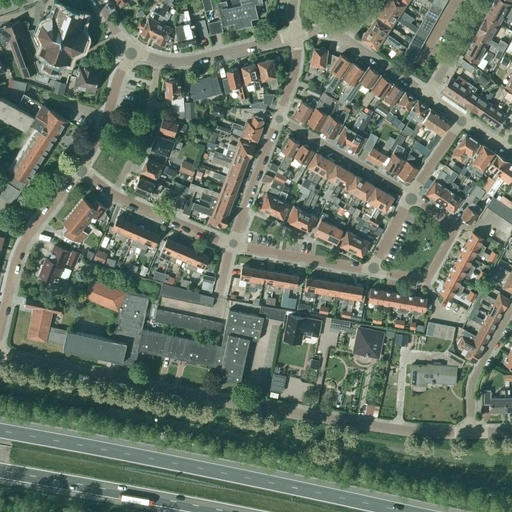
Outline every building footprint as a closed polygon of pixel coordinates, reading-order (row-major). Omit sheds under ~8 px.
[(202,0),(205,12),(213,9),(210,0),(202,0)] [(224,0),(216,2),(222,26),(233,23),(235,29),(254,25),(253,19),(260,17),(257,5),(263,4),(262,0),(224,0)] [(399,0),(387,0),(384,5),(411,23),(413,19),(408,15),(401,10),(405,4),(399,0)] [(433,0),(432,3),(442,9),(446,3),(440,0),(433,0)] [(501,0),(494,0),(485,17),(499,24),(510,5),(501,0)] [(149,36),(153,37),(168,6),(164,3),(159,14),(152,11),(149,17),(148,17),(145,23),(140,21),(136,27),(142,30),(140,33),(142,34),(142,36),(145,37),(147,36),(149,37),(149,36)] [(429,9),(439,15),(442,9),(432,3),(430,7),(429,9)] [(20,23),(37,71),(38,74),(37,75),(35,74),(33,79),(46,83),(50,72),(44,70),(45,67),(57,71),(61,62),(69,64),(72,56),(73,56),(73,55),(83,50),(87,39),(82,29),(83,29),(82,28),(86,16),(75,12),(76,10),(68,7),(67,9),(56,5),(52,17),(51,17),(51,18),(42,23),(38,33),(27,29),(29,24),(29,23),(29,22),(24,21),(20,23)] [(411,23),(384,5),(377,15),(391,25),(396,19),(407,27),(411,23)] [(168,6),(153,37),(156,39),(156,41),(157,41),(158,43),(161,45),(162,44),(164,45),(172,28),(164,24),(167,19),(168,19),(171,13),(168,12),(170,8),(168,6)] [(425,16),(436,21),(439,15),(429,9),(425,16)] [(184,24),(188,44),(192,43),(192,44),(201,42),(199,35),(206,34),(203,22),(191,25),(188,11),(184,12),(185,14),(184,14),(185,19),(184,19),(185,24),(184,24)] [(179,46),(188,44),(184,24),(185,24),(184,19),(185,19),(184,14),(180,13),(180,21),(181,25),(176,26),(176,28),(178,37),(177,37),(179,46)] [(422,22),(432,27),(436,21),(425,16),(422,22)] [(368,28),(395,46),(398,43),(385,34),(390,28),(375,17),(368,28)] [(485,17),(475,37),(489,44),(499,50),(503,52),(507,43),(500,39),(497,44),(491,40),(495,31),(499,24),(485,17)] [(37,71),(20,23),(19,21),(12,23),(12,22),(3,25),(4,27),(0,28),(0,39),(2,45),(9,42),(18,67),(20,66),(23,76),(37,71)] [(418,28),(429,34),(432,27),(422,22),(418,28)] [(401,59),(405,53),(395,46),(368,28),(361,38),(376,49),(380,42),(396,53),(392,59),(398,63),(401,59)] [(415,34),(425,40),(429,34),(418,28),(415,34)] [(412,40),(422,46),(425,40),(415,34),(412,40)] [(475,37),(469,46),(464,57),(478,64),(481,58),(489,62),(493,55),(485,50),(489,44),(475,37)] [(408,46),(419,52),(422,46),(412,40),(408,46)] [(408,46),(406,50),(405,52),(415,58),(419,52),(408,46)] [(323,66),(327,68),(332,55),(327,53),(327,50),(314,48),(312,58),(311,58),(308,72),(315,73),(317,65),(323,66)] [(405,52),(405,53),(401,59),(412,64),(415,58),(405,52)] [(332,55),(327,68),(336,75),(329,85),(333,88),(341,78),(340,77),(351,62),(340,54),(338,57),(332,55)] [(510,60),(503,57),(500,62),(507,66),(510,60)] [(460,66),(471,73),(475,68),(463,60),(462,59),(459,65),(460,66)] [(276,88),(277,84),(273,68),(277,67),(275,60),(272,61),(271,60),(259,63),(263,79),(269,78),(272,89),(276,88)] [(242,67),(245,80),(246,83),(252,81),(254,91),(263,89),(261,82),(259,82),(258,80),(261,79),(259,73),(257,74),(254,63),(242,67)] [(350,91),(356,82),(355,82),(364,70),(353,63),(343,78),(351,84),(349,86),(344,92),(338,101),(341,104),(350,91)] [(71,75),(77,76),(75,86),(95,90),(97,80),(99,81),(101,73),(93,72),(94,69),(85,67),(85,68),(80,67),(72,69),(71,75)] [(357,83),(356,82),(350,91),(354,93),(359,87),(360,87),(363,83),(370,88),(379,74),(369,67),(359,81),(357,83)] [(237,86),(240,99),(240,98),(242,105),(250,103),(248,97),(249,96),(245,83),(246,83),(245,80),(240,81),(237,68),(226,70),(228,78),(222,80),(225,93),(232,92),(231,87),(237,86)] [(477,79),(481,82),(487,75),(482,72),(477,79)] [(11,80),(12,80),(10,87),(25,91),(27,84),(33,86),(35,81),(30,80),(30,79),(12,75),(11,80)] [(392,82),(381,75),(371,89),(372,89),(370,92),(368,91),(360,103),(366,107),(376,92),(382,96),(392,82)] [(194,101),(221,93),(217,77),(211,79),(210,77),(199,80),(200,82),(189,85),(194,101)] [(469,89),(464,86),(451,77),(442,90),(461,102),(469,90),(469,89)] [(50,92),(63,96),(66,84),(54,80),(50,92)] [(184,111),(183,96),(181,96),(180,83),(177,83),(177,80),(166,81),(167,91),(165,91),(165,97),(175,97),(175,99),(171,99),(172,112),(184,111)] [(384,98),(394,105),(396,102),(404,91),(394,84),(384,98)] [(320,98),(323,92),(322,91),(309,85),(306,92),(320,98)] [(511,95),(505,91),(498,87),(495,92),(510,102),(511,99),(511,95)] [(470,109),(478,96),(469,90),(461,102),(470,109)] [(324,92),(323,92),(320,98),(319,99),(330,105),(334,98),(324,92)] [(396,102),(394,105),(389,112),(394,115),(400,106),(408,111),(416,99),(405,92),(398,103),(396,102)] [(0,115),(26,129),(31,122),(38,127),(0,186),(0,194),(12,202),(26,180),(27,181),(66,120),(49,109),(34,99),(33,100),(24,93),(17,106),(0,96),(0,115)] [(264,104),(267,104),(270,104),(274,94),(264,93),(264,101),(264,104)] [(479,115),(488,102),(478,96),(470,109),(479,115)] [(313,109),(317,102),(312,99),(309,105),(301,101),(293,115),(305,122),(313,108),(313,109)] [(318,100),(317,102),(313,109),(311,112),(313,113),(308,123),(319,130),(328,115),(322,111),(323,109),(324,107),(321,105),(323,102),(318,100)] [(410,111),(406,117),(409,119),(412,115),(419,120),(420,118),(428,107),(417,100),(410,111)] [(195,118),(194,102),(185,103),(186,119),(195,118)] [(506,115),(488,102),(479,115),(497,127),(506,115)] [(388,112),(378,105),(375,111),(385,118),(388,112)] [(222,115),(224,109),(215,106),(213,113),(222,115)] [(345,107),(343,111),(340,116),(338,115),(335,119),(330,116),(321,131),(333,138),(348,114),(350,110),(345,107)] [(363,119),(366,114),(369,109),(364,107),(351,130),(345,126),(337,140),(345,145),(346,144),(348,145),(363,119)] [(246,121),(244,126),(260,132),(262,125),(265,117),(262,117),(265,108),(252,108),(240,109),(240,114),(242,114),(240,119),(246,121)] [(430,109),(421,122),(423,123),(426,125),(424,127),(430,131),(431,129),(440,116),(430,109)] [(396,117),(389,112),(385,119),(392,124),(396,117)] [(440,116),(431,129),(437,133),(428,146),(431,149),(441,135),(450,122),(440,116)] [(184,132),(186,125),(179,123),(179,124),(163,118),(159,130),(174,136),(177,129),(184,132)] [(368,122),(363,119),(348,145),(350,147),(350,148),(358,152),(365,138),(360,135),(368,122)] [(260,132),(244,126),(233,122),(231,127),(242,131),(241,136),(256,142),(260,132)] [(394,127),(387,122),(382,130),(389,134),(394,127)] [(212,128),(213,128),(218,130),(230,134),(231,130),(214,124),(212,128)] [(409,136),(413,138),(420,127),(419,126),(417,124),(413,130),(409,136)] [(217,133),(218,130),(213,128),(212,131),(211,130),(207,141),(215,143),(218,133),(217,133)] [(395,140),(389,137),(384,146),(385,146),(381,153),(372,147),(378,137),(371,133),(362,148),(369,152),(366,157),(380,165),(385,155),(389,148),(391,149),(395,140)] [(452,155),(457,159),(472,137),(466,133),(457,147),(452,155)] [(398,134),(395,140),(391,149),(394,151),(390,157),(390,158),(384,168),(396,174),(404,159),(399,156),(403,148),(399,146),(404,137),(398,134)] [(179,150),(182,142),(179,141),(178,143),(157,135),(152,148),(168,154),(171,147),(179,150)] [(277,172),(282,175),(284,171),(284,172),(293,157),(292,156),(300,143),(288,136),(281,150),(286,153),(278,167),(279,168),(277,172)] [(205,146),(206,141),(195,137),(194,142),(205,146)] [(472,137),(457,159),(461,162),(466,154),(470,157),(480,143),(472,137)] [(229,144),(228,149),(251,157),(255,146),(239,140),(237,146),(229,144)] [(413,146),(419,150),(423,145),(416,141),(413,146)] [(305,164),(313,151),(302,144),(295,158),(302,162),(292,180),(296,182),(307,165),(305,164)] [(465,165),(462,169),(459,173),(468,179),(474,171),(481,176),(483,172),(495,154),(482,144),(470,163),(468,166),(465,165)] [(251,157),(228,149),(225,155),(215,151),(213,156),(247,168),(251,157)] [(311,182),(325,158),(316,152),(308,166),(313,169),(307,179),(305,178),(301,185),(308,189),(311,182)] [(409,182),(418,169),(411,164),(415,158),(409,154),(405,160),(407,161),(397,175),(409,182)] [(488,191),(508,162),(497,155),(488,168),(495,173),(491,179),(489,177),(482,187),(488,191)] [(247,168),(213,156),(211,161),(229,168),(227,174),(242,180),(247,168)] [(307,189),(310,190),(312,191),(321,174),(326,177),(334,163),(325,158),(311,182),(308,189),(307,189)] [(150,161),(147,160),(142,171),(157,178),(160,172),(173,178),(176,172),(151,161),(150,161)] [(196,166),(183,160),(179,170),(192,176),(196,166)] [(459,173),(462,169),(454,165),(456,163),(455,162),(452,167),(459,173)] [(511,177),(511,164),(508,162),(488,191),(487,193),(490,195),(502,178),(509,183),(511,177)] [(327,200),(345,169),(336,164),(328,178),(333,180),(327,190),(323,197),(327,200)] [(434,199),(450,176),(445,173),(448,168),(444,165),(425,193),(434,199)] [(354,174),(345,169),(327,200),(332,202),(336,195),(341,185),(346,188),(354,174)] [(453,192),(458,186),(452,182),(457,174),(453,171),(450,176),(434,199),(445,206),(454,193),(453,192)] [(222,187),(237,193),(240,185),(239,184),(240,181),(215,172),(213,177),(224,181),(222,187)] [(282,175),(277,172),(276,172),(273,178),(283,183),(286,177),(282,175)] [(347,211),(365,181),(356,175),(348,189),(353,192),(343,209),(346,210),(347,211)] [(159,191),(161,186),(155,183),(154,184),(139,177),(134,189),(149,196),(150,194),(154,196),(157,190),(159,191)] [(347,211),(357,216),(358,216),(361,211),(355,208),(356,207),(361,197),(366,200),(374,186),(365,181),(347,211)] [(468,197),(476,185),(477,184),(472,181),(471,183),(468,186),(466,185),(462,191),(458,188),(459,187),(458,186),(453,192),(454,193),(445,206),(453,212),(465,195),(467,196),(468,197)] [(186,193),(189,188),(177,183),(174,191),(179,193),(179,194),(185,196),(186,193)] [(189,188),(195,190),(196,190),(202,192),(202,193),(233,204),(237,193),(222,187),(220,194),(205,188),(190,183),(189,188)] [(271,213),(281,191),(267,185),(264,191),(268,193),(267,194),(265,193),(262,201),(263,202),(260,208),(271,213)] [(289,187),(285,185),(282,192),(281,191),(271,213),(282,218),(285,212),(286,213),(290,205),(283,201),(286,194),(289,187)] [(365,213),(361,218),(368,221),(385,192),(376,187),(368,201),(372,203),(367,213),(365,213)] [(193,196),(195,190),(189,188),(186,193),(193,196)] [(299,226),(315,192),(312,191),(310,190),(305,201),(301,209),(294,206),(287,221),(299,226)] [(315,192),(299,226),(310,231),(317,217),(310,213),(318,195),(314,193),(315,192)] [(377,226),(379,221),(375,218),(381,208),(385,211),(393,197),(385,192),(368,221),(377,226)] [(214,209),(229,215),(233,204),(202,193),(200,199),(216,205),(214,209)] [(185,196),(179,194),(174,206),(180,209),(185,196)] [(511,202),(502,196),(498,201),(499,202),(506,206),(509,208),(511,206),(510,206),(511,203),(511,202)] [(461,217),(470,224),(478,213),(481,208),(475,204),(478,199),(475,197),(461,217)] [(498,201),(492,197),(486,207),(493,211),(499,202),(498,201)] [(83,198),(73,210),(87,220),(92,214),(98,219),(106,209),(96,201),(92,205),(83,198)] [(225,227),(229,215),(214,209),(214,210),(188,200),(182,213),(189,215),(192,209),(211,216),(209,222),(225,227)] [(506,206),(499,202),(493,211),(500,216),(506,206)] [(511,210),(509,208),(506,206),(500,216),(507,221),(511,212),(511,210)] [(340,207),(337,213),(343,216),(346,210),(343,209),(340,207)] [(87,220),(73,210),(64,221),(71,227),(64,235),(63,235),(63,236),(80,241),(81,241),(87,232),(81,227),(87,220)] [(325,238),(332,225),(325,222),(328,216),(324,214),(315,233),(325,238)] [(368,221),(361,218),(358,216),(357,216),(355,219),(359,221),(353,234),(347,231),(340,245),(351,250),(362,227),(364,228),(368,221)] [(115,237),(120,239),(128,222),(117,217),(112,229),(118,232),(115,237)] [(368,221),(364,228),(362,227),(351,250),(362,255),(369,241),(370,241),(372,237),(366,234),(368,229),(374,232),(377,226),(368,221)] [(128,222),(120,239),(125,241),(127,236),(133,238),(138,226),(128,222)] [(332,225),(325,238),(336,243),(345,223),(341,222),(338,228),(332,225)] [(136,246),(141,248),(148,231),(138,226),(133,238),(133,239),(131,244),(136,246)] [(148,231),(141,248),(145,250),(148,245),(154,247),(159,236),(148,231)] [(472,232),(466,242),(483,251),(485,248),(480,245),(483,238),(482,237),(483,234),(479,232),(477,235),(472,232)] [(159,256),(170,260),(177,243),(166,239),(159,256)] [(483,251),(466,242),(461,252),(472,259),(476,252),(481,255),(483,251)] [(177,243),(170,260),(174,263),(177,257),(182,259),(187,248),(177,243)] [(71,252),(54,246),(49,259),(45,258),(39,274),(57,282),(65,263),(74,266),(79,253),(72,250),(71,252)] [(186,267),(190,269),(198,252),(187,248),(182,259),(188,262),(186,267)] [(108,254),(98,250),(93,260),(103,264),(108,254)] [(198,252),(190,269),(195,271),(198,266),(204,268),(209,257),(198,252)] [(472,259),(461,252),(456,262),(472,271),(474,268),(469,265),(472,259)] [(472,271),(456,262),(450,272),(461,278),(465,272),(470,275),(472,271)] [(139,274),(145,276),(148,268),(143,266),(139,274)] [(249,294),(250,286),(254,268),(242,266),(240,278),(246,279),(244,293),(243,300),(248,300),(249,294)] [(511,269),(510,272),(500,266),(497,271),(511,279),(511,269)] [(265,269),(254,268),(250,286),(255,287),(256,281),(263,282),(265,269)] [(268,289),(273,290),(276,271),(265,269),(263,282),(269,283),(268,289)] [(162,280),(164,273),(155,271),(153,278),(162,280)] [(279,285),(284,286),(285,286),(287,273),(276,271),(273,290),(278,291),(279,285)] [(502,287),(511,292),(511,279),(497,271),(495,275),(506,281),(502,287)] [(461,278),(450,272),(445,282),(461,291),(463,288),(458,285),(461,278)] [(285,286),(284,286),(283,293),(284,293),(281,306),(295,308),(296,298),(288,297),(290,287),(296,288),(298,275),(287,273),(285,286)] [(215,277),(203,275),(202,281),(214,284),(215,277)] [(315,297),(316,291),(318,279),(307,277),(304,289),(304,294),(306,296),(315,297)] [(137,350),(167,357),(172,335),(142,329),(149,296),(125,290),(125,292),(90,278),(84,297),(119,311),(113,339),(127,342),(124,353),(136,356),(137,350)] [(316,291),(322,292),(321,298),(326,299),(329,281),(318,279),(316,291)] [(340,283),(329,281),(326,299),(331,300),(332,294),(338,295),(340,283)] [(461,291),(445,282),(439,292),(450,299),(454,292),(459,295),(461,291)] [(351,285),(340,283),(338,295),(344,296),(343,302),(348,303),(351,285)] [(159,295),(166,297),(168,285),(161,284),(159,295)] [(166,297),(172,298),(174,287),(168,285),(166,297)] [(363,287),(351,285),(348,303),(352,304),(353,304),(354,298),(364,300),(365,296),(361,295),(363,287)] [(172,298),(178,300),(180,289),(174,287),(172,298)] [(379,309),(382,290),(371,288),(368,301),(376,302),(375,308),(379,309)] [(178,300),(185,301),(187,290),(180,289),(178,300)] [(185,301),(191,302),(193,292),(187,290),(185,301)] [(382,290),(379,309),(383,309),(384,304),(391,305),(393,292),(382,290)] [(191,302),(199,304),(200,294),(193,292),(191,302)] [(393,292),(391,305),(398,306),(397,312),(401,313),(404,294),(393,292)] [(200,294),(199,304),(211,307),(213,297),(200,294)] [(404,294),(401,313),(405,313),(406,308),(413,309),(416,296),(404,294)] [(482,299),(504,310),(509,300),(499,294),(495,300),(485,294),(482,299)] [(416,296),(413,309),(412,315),(416,315),(417,309),(425,311),(427,298),(416,296)] [(46,340),(64,344),(66,331),(50,327),(52,312),(63,314),(65,307),(26,298),(24,305),(33,307),(26,337),(46,341),(46,340)] [(487,315),(498,321),(504,310),(482,299),(480,303),(491,309),(487,315)] [(352,304),(348,303),(347,310),(346,318),(360,320),(364,303),(360,302),(358,315),(351,314),(351,311),(352,304)] [(217,345),(213,366),(221,368),(219,377),(240,382),(249,339),(258,341),(263,317),(282,321),(284,310),(261,306),(259,316),(229,309),(221,346),(217,345)] [(154,321),(161,322),(163,311),(156,309),(154,321)] [(163,311),(161,322),(167,324),(169,312),(163,311)] [(169,312),(167,324),(173,325),(175,313),(169,312)] [(180,327),(182,315),(175,313),(173,325),(180,327)] [(182,315),(180,327),(185,328),(188,316),(182,315)] [(288,315),(283,340),(301,343),(302,334),(318,337),(321,321),(288,315)] [(471,319),(492,331),(498,321),(487,315),(484,321),(473,315),(471,319)] [(188,316),(185,328),(192,329),(195,317),(188,316)] [(195,317),(192,329),(199,331),(201,319),(195,317)] [(201,319),(199,331),(206,332),(208,320),(201,319)] [(476,336),(486,341),(492,331),(471,319),(469,323),(479,330),(476,336)] [(208,320),(206,332),(212,333),(214,322),(208,320)] [(214,322),(212,333),(219,335),(222,323),(214,322)] [(433,336),(435,323),(428,322),(426,335),(433,336)] [(439,337),(442,324),(435,323),(433,336),(439,337)] [(446,339),(448,326),(442,324),(439,337),(446,339)] [(455,327),(448,326),(446,339),(452,340),(455,327)] [(378,357),(383,333),(358,328),(353,352),(378,357)] [(385,334),(384,335),(384,336),(393,338),(395,330),(386,329),(385,334)] [(127,342),(113,339),(66,330),(66,331),(64,344),(62,349),(122,362),(124,353),(127,342)] [(395,345),(407,346),(407,334),(395,334),(395,345)] [(172,335),(167,357),(186,361),(185,364),(196,366),(196,363),(213,366),(217,345),(172,335)] [(465,357),(475,363),(486,341),(476,336),(473,342),(462,336),(457,345),(468,351),(465,357)] [(465,360),(461,357),(448,350),(447,362),(447,366),(428,365),(428,366),(411,365),(410,385),(427,386),(427,382),(455,384),(456,367),(461,367),(465,360)] [(511,368),(511,355),(508,354),(503,363),(511,368)] [(273,375),(284,377),(286,366),(275,364),(273,375)] [(290,398),(293,381),(272,376),(269,394),(290,398)] [(505,411),(504,390),(500,390),(500,397),(491,398),(490,390),(483,390),(484,405),(490,404),(491,411),(505,411)] [(374,406),(366,404),(364,415),(372,416),(374,406)]
